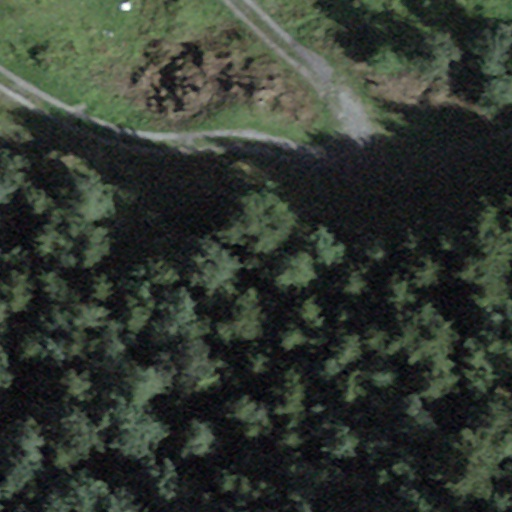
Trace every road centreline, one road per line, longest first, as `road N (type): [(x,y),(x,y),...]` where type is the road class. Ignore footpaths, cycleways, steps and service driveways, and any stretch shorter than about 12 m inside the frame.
road 1 (track): [(0,80),(88,129),(245,156),(390,161),(511,126)]
road 2 (track): [(390,161),(240,0)]
